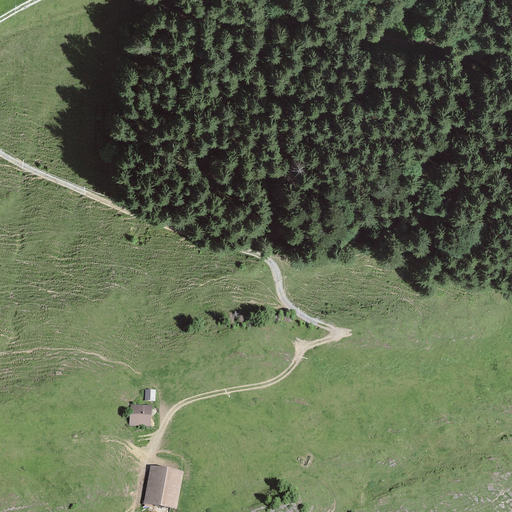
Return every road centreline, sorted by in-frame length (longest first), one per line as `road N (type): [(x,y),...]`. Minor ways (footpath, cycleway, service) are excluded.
road 1 (track): [(0,152),(75,190),(264,256),(285,303),(340,334),(304,349),(280,380),(187,400),(144,457),(134,511)]
road 2 (track): [(238,0),(397,36),(511,49)]
